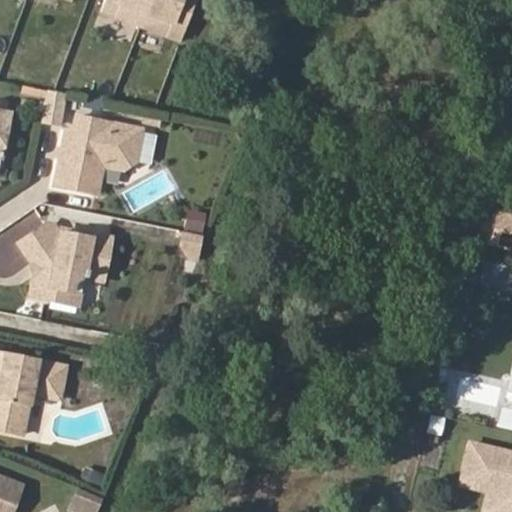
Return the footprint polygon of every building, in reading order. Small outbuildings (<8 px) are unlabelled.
[(103,0),(101,7),(181,37),(194,0),(103,0)] [(43,121),(60,125),(67,93),(49,89),(43,121)] [(0,156),(3,158),(12,113),(0,111),(0,156)] [(75,131),(67,130),(65,146),(72,148),(72,153),(68,157),(62,159),(57,186),(99,193),(104,167),(123,171),(138,160),(143,130),(78,115),(75,131)] [(65,146),(62,159),(68,157),(72,153),(72,148),(65,146)] [(202,225),(206,208),(190,205),(187,222),(202,225)] [(511,209),(499,206),(492,236),(511,240),(511,209)] [(58,225),(47,223),(20,242),(34,260),(38,260),(43,268),(36,274),(32,295),(53,299),(55,287),(72,290),(73,282),(82,274),(87,275),(105,278),(114,235),(84,229),(83,236),(65,233),(60,227),(58,225)] [(198,257),(200,258),(206,231),(186,227),(182,242),(190,255),(198,257)] [(34,260),(36,274),(43,268),(38,260),(34,260)] [(53,299),(80,304),(87,275),(82,274),(73,282),(72,290),(55,287),(53,299)] [(63,394),(68,361),(0,348),(0,375),(6,377),(4,392),(0,392),(0,425),(28,431),(37,389),(63,394)] [(489,484),(503,488),(497,511),(511,511),(511,446),(471,437),(461,478),(489,484)] [(106,487),(112,473),(89,464),(83,479),(106,487)] [(0,511),(16,511),(27,483),(0,472),(0,511)] [(486,511),(497,511),(503,488),(489,484),(482,511),(486,511)] [(91,511),(98,511),(105,495),(82,486),(75,505),(91,511)]
